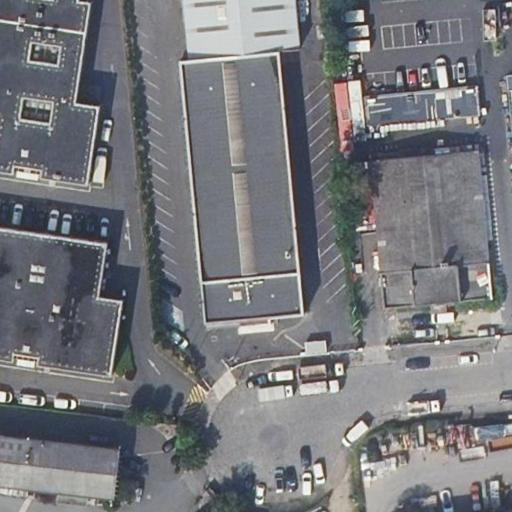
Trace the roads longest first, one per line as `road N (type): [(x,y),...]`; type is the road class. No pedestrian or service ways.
road 1 (residential): [(511,374),(363,388),(276,435)]
road 2 (unknown): [(511,456),(422,485),(398,511)]
